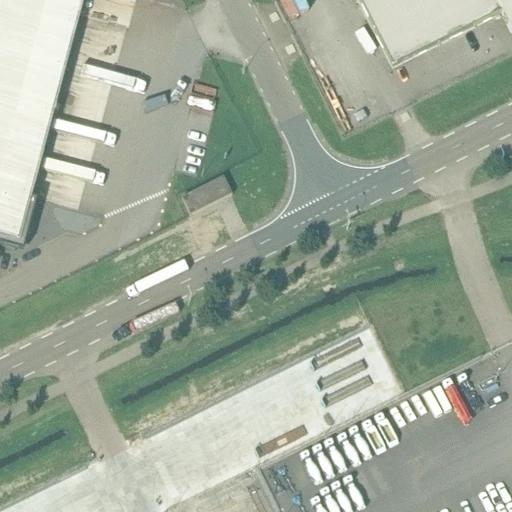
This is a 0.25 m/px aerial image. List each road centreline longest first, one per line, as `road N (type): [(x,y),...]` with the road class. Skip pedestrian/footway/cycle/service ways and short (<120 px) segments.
road 1 (unclassified): [(0,375),(340,207)]
road 2 (unclassified): [(340,207),(232,0)]
road 3 (unclassified): [(340,207),(511,120)]
